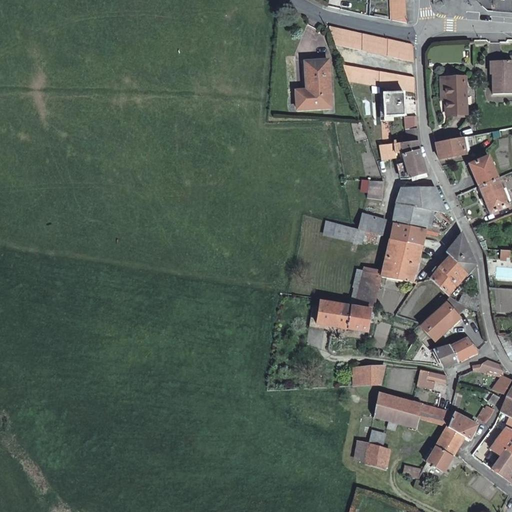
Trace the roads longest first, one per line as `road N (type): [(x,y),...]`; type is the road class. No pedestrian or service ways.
road 1 (residential): [(424,29),(418,55),(430,159),(476,252),(487,322),(511,371)]
road 2 (residential): [(424,29),(326,17),(295,0)]
